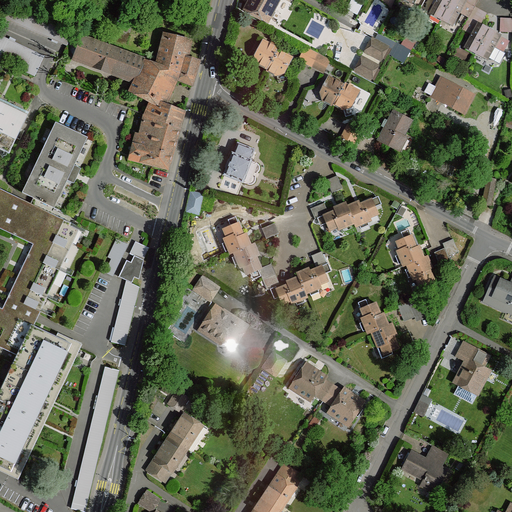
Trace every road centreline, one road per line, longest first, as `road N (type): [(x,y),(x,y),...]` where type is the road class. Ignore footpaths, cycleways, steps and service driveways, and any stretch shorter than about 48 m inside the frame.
road 1 (secondary): [(102,511),(205,85)]
road 2 (residential): [(490,236),(205,85)]
road 3 (residential): [(355,510),(490,236)]
